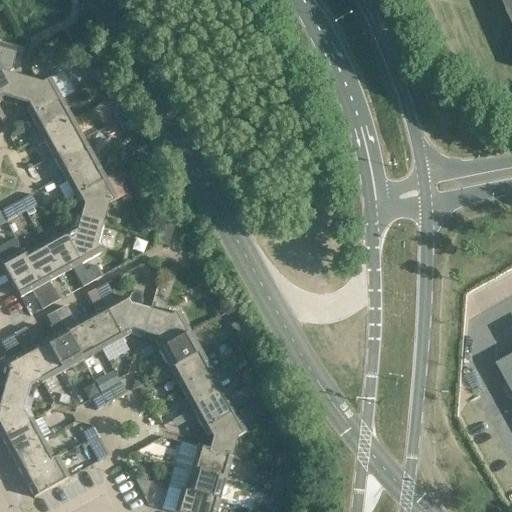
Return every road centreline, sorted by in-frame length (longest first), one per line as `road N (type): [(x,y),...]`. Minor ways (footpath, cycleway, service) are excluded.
road 1 (secondary): [(405,511),(430,203)]
road 2 (secondary): [(368,206),(376,332),(357,511)]
road 3 (secondary): [(284,0),(348,123),(368,206)]
road 4 (secondary): [(427,172),(406,70),(371,0)]
road 5 (residential): [(511,435),(477,364),(479,328),(511,310)]
